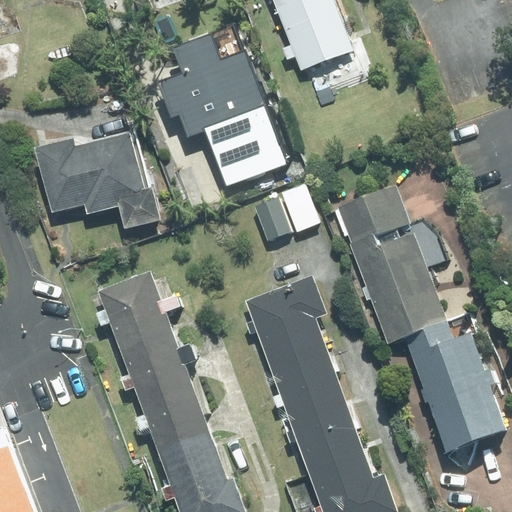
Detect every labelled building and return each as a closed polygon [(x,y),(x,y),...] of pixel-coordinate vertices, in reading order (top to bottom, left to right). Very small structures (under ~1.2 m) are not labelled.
[(8,0),(0,0),(0,24),(15,20),(8,0)] [(277,0),(305,70),(357,51),(337,0),(277,0)] [(293,165),(252,53),(226,63),(217,37),(180,51),(189,76),(166,84),(179,119),(186,116),(194,138),(211,132),(231,188),(293,165)] [(149,191),(136,136),(81,148),(80,143),(43,151),(57,214),(89,207),(91,215),(123,208),(128,229),(163,221),(156,189),(149,191)] [(313,187),(288,197),(303,233),(327,223),(313,187)] [(398,187),(341,208),(391,343),(408,337),(452,455),(511,432),(511,429),(477,333),(455,341),(417,238),(385,249),(380,234),(412,223),(398,187)] [(282,199),(259,208),(272,241),(295,232),(282,199)] [(155,271),(108,289),(193,511),(252,511),(240,479),(234,481),(155,271)] [(318,274),(248,300),(326,511),(402,511),(389,476),(378,480),(319,320),(333,315),(318,274)] [(0,511),(50,511),(13,418),(0,423),(0,511)]
